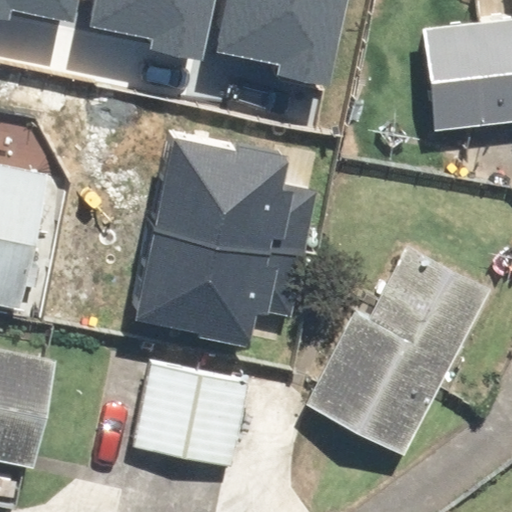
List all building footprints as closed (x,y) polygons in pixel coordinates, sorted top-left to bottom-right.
[(0,0),(0,20),(15,24),(19,8),(81,22),(86,0),(0,0)] [(150,48),(206,60),(219,0),(95,0),(91,18),(154,32),(150,48)] [(275,73),(331,86),(350,0),(226,0),(216,44),(279,58),(275,73)] [(511,0),(504,0),(505,9),(411,21),(424,122),(511,111),(511,0)] [(0,293),(6,294),(27,169),(0,164),(0,293)] [(156,329),(261,345),(286,182),(182,165),(156,329)] [(481,291),(397,246),(319,390),(403,435),(481,291)] [(0,346),(0,448),(26,455),(50,358),(0,346)] [(245,379),(149,363),(136,442),(232,458),(245,379)]
